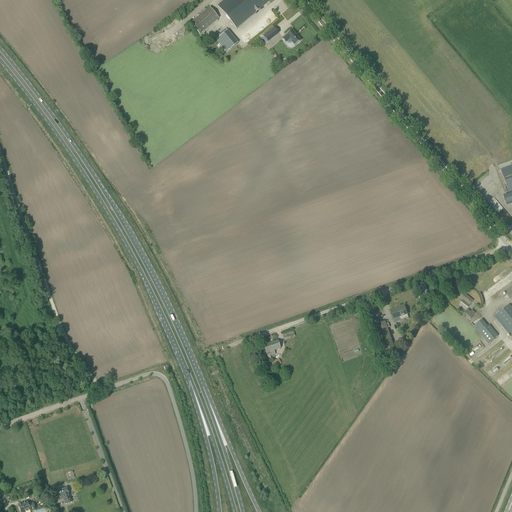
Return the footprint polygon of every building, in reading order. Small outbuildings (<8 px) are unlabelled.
[(224,0),(217,6),(236,29),(269,1),(268,0),(224,0)] [(199,33),(217,20),(208,7),(190,21),(199,33)] [(278,33),(274,27),(269,32),(273,37),(275,35),(278,33)] [(301,41),(292,30),(286,35),(286,36),(282,39),(285,43),(289,39),(293,44),(294,46),(301,41)] [(237,43),(227,31),(216,40),(227,52),(237,43)] [(511,166),(501,171),(510,194),(511,193),(511,166)] [(510,194),(503,196),(507,205),(511,203),(511,193),(510,194)] [(460,302),(464,305),(467,307),(473,301),(466,295),(463,292),(459,297),(462,300),(460,302)] [(511,308),(509,304),(497,315),(511,333),(511,308)] [(394,319),(407,314),(404,306),(398,308),(391,310),(394,319)] [(475,313),(472,310),(471,311),(468,309),(465,313),(471,318),(475,313)] [(388,331),(385,322),(372,326),(376,335),(388,331)] [(489,325),(479,333),(485,340),(488,344),(498,336),(495,332),(489,325)] [(282,335),(284,340),(295,336),(293,332),(282,335)] [(274,351),(280,349),(278,341),(264,346),(268,357),(275,354),(274,351)] [(279,360),(268,364),(270,368),(281,364),(279,360)] [(63,489),(55,492),(58,501),(63,499),(65,505),(72,502),(67,489),(64,490),(63,489)] [(18,505),(20,511),(26,511),(30,511),(35,510),(33,503),(28,505),(27,502),(18,505)]
